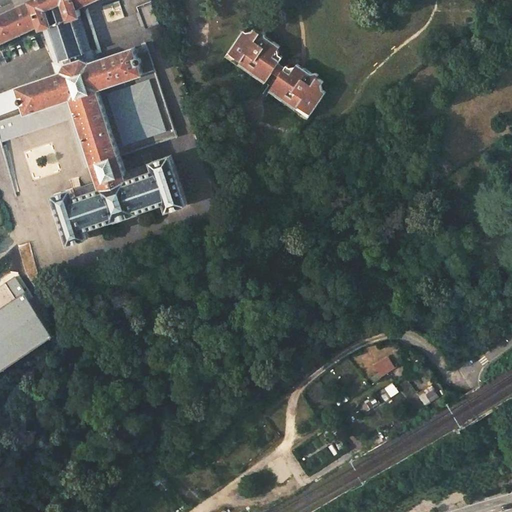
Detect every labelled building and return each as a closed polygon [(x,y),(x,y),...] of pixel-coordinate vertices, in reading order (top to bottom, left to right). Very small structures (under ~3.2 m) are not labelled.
[(31,0),(0,14),(0,43),(40,25),(31,0)] [(31,0),(40,25),(41,28),(42,28),(50,26),(52,25),(46,9),(63,2),(69,19),(72,18),(79,16),(80,16),(77,8),(74,0),(31,0)] [(84,52),(72,18),(69,19),(63,2),(46,9),(52,25),(50,26),(61,59),(60,60),(61,61),(66,59),(80,54),(85,53),(85,52),(84,52)] [(244,30),(225,56),(265,83),(283,56),(276,52),(280,46),(266,36),(265,32),(262,30),(261,33),(254,28),(250,34),(244,30)] [(121,156),(118,147),(174,128),(148,50),(141,52),(139,46),(135,47),(96,60),(89,63),(89,62),(83,58),(81,59),(67,63),(66,64),(63,70),(63,71),(57,74),(18,87),(23,102),(27,113),(28,112),(72,97),(77,111),(100,180),(102,188),(76,196),(74,189),(73,188),(54,195),(71,243),(89,237),(87,228),(108,221),(144,209),(166,202),(169,210),(188,204),(171,155),(152,161),(153,162),(155,170),(128,179),(126,171),(121,156)] [(83,58),(89,62),(89,63),(96,60),(92,49),(91,50),(85,52),(85,53),(80,54),(81,59),(83,58)] [(80,54),(66,59),(67,63),(81,59),(80,54)] [(286,64),(268,91),(309,118),(326,92),(320,87),(324,81),(317,77),(319,75),(316,73),(312,74),(297,64),(293,70),(286,64)] [(0,110),(23,102),(18,87),(0,92),(0,110)] [(28,112),(33,126),(77,111),(72,97),(28,112)] [(27,113),(0,122),(0,136),(0,137),(33,126),(28,112),(27,113)] [(118,147),(121,156),(177,137),(174,128),(118,147)] [(5,283),(0,286),(0,308),(16,298),(5,283)] [(0,308),(0,371),(54,335),(25,292),(16,298),(0,308)] [(466,334),(454,343),(466,361),(467,362),(479,353),(466,334)] [(425,391),(431,400),(438,396),(433,386),(425,391)] [(372,449),(392,438),(386,427),(366,438),(372,449)] [(193,441),(189,445),(192,450),(197,445),(210,460),(229,442),(218,431),(207,441),(203,438),(193,441)] [(279,483),(292,475),(279,456),(266,465),(279,483)]
